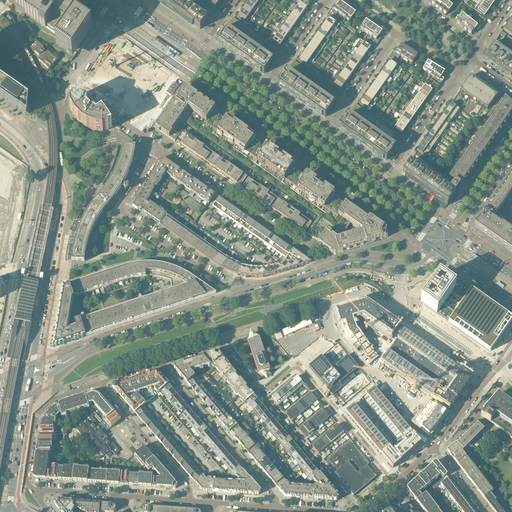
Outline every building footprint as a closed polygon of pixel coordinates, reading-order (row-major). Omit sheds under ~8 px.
[(18,0),(14,7),(18,9),(40,27),(38,30),(35,34),(55,48),(72,60),(73,59),(80,48),(92,32),(87,29),(92,23),(58,0),(45,0),(44,1),(43,0),(18,0)] [(212,13),(192,0),(154,0),(192,27),(193,25),(200,30),(212,13)] [(218,5),(211,0),(208,0),(206,3),(208,4),(215,9),(217,7),(216,7),(218,5)] [(252,0),(249,0),(247,2),(258,10),(261,6),(252,0)] [(303,0),(296,0),(296,1),(307,8),(310,4),(303,0)] [(445,1),(443,0),(439,0),(435,6),(435,7),(434,7),(435,7),(437,8),(438,8),(438,9),(445,1)] [(493,5),(485,0),(481,0),(480,2),(490,9),(493,5)] [(307,8),(296,1),(293,5),(304,12),(307,8)] [(442,12),(448,4),(445,1),(438,9),(439,9),(439,10),(440,10),(440,11),(441,11),(441,12),(442,12)] [(247,2),(245,6),(256,14),(258,10),(247,2)] [(337,13),(343,5),(339,2),(335,7),(333,6),(331,9),(337,13)] [(490,9),(480,2),(477,6),(487,13),(490,9)] [(446,15),(452,7),(448,4),(442,12),(443,12),(446,15),(445,15),(446,15),(447,15),(446,15)] [(304,12),(293,5),(290,9),(301,16),(304,12)] [(341,16),(347,8),(346,7),(345,7),(345,6),(344,5),(344,6),(343,5),(337,13),(341,16)] [(245,6),(242,10),(253,18),(256,14),(245,6)] [(487,13),(477,6),(474,10),(484,17),(487,13)] [(345,19),(351,11),(351,10),(350,10),(349,9),(348,9),(348,8),(347,8),(341,16),(345,19)] [(301,16),(290,9),(288,13),(298,20),(301,16)] [(242,10),(239,14),(250,22),(253,18),(242,10)] [(349,22),(354,15),(355,14),(355,13),(354,13),(351,11),(345,19),(349,22)] [(298,20),(288,13),(285,17),(296,24),(298,20)] [(239,14),(236,18),(247,26),(250,22),(239,14)] [(460,26),(466,18),(462,15),(456,22),(455,22),(456,23),(459,25),(460,26)] [(296,24),(285,17),(282,21),(293,28),(296,24)] [(231,23),(226,29),(234,34),(233,35),(264,57),(264,56),(272,61),(276,55),(277,55),(278,55),(280,51),(278,49),(235,20),(233,18),(230,21),(230,22),(230,23),(231,23)] [(328,18),(326,22),(336,29),(339,25),(328,18)] [(463,29),(470,21),(466,18),(460,26),(459,26),(459,27),(460,27),(461,27),(462,28),(463,28),(463,29)] [(293,28),(282,21),(279,25),(290,32),(293,28)] [(364,32),(370,24),(369,24),(366,22),(365,21),(365,22),(360,29),(359,31),(363,34),(364,32)] [(473,24),(470,21),(463,29),(464,29),(465,30),(465,31),(466,32),(467,31),(467,32),(473,24)] [(326,22),(323,26),(334,33),(336,29),(326,22)] [(290,32),(279,25),(278,24),(275,27),(276,28),(287,36),(290,32)] [(368,35),(374,27),(373,26),(372,26),(372,25),(371,25),(371,24),(370,24),(364,32),(368,35)] [(477,27),(473,24),(467,32),(470,34),(471,35),(471,34),(475,30),(477,32),(479,29),(477,27)] [(511,36),(511,29),(506,25),(505,26),(506,27),(503,30),(511,37),(511,36)] [(323,26),(320,30),(331,37),(334,33),(323,26)] [(372,38),(378,29),(377,29),(378,29),(378,28),(377,28),(376,28),(375,28),(374,27),(368,35),(372,38)] [(219,38),(217,41),(219,43),(218,45),(260,74),(261,73),(264,74),(266,71),(273,62),(272,61),(264,56),(264,57),(233,35),(234,34),(226,29),(225,28),(219,38)] [(287,36),(276,28),(273,32),(284,40),(287,36)] [(381,39),(378,37),(381,33),(382,33),(382,32),(381,32),(378,30),(378,29),(372,38),(378,42),(381,39)] [(320,30),(317,34),(328,41),(331,37),(320,30)] [(284,40),(273,32),(271,36),(282,44),(284,40)] [(317,34),(314,38),(325,45),(328,41),(317,34)] [(282,44),(271,36),(268,40),(279,48),(282,44)] [(314,38),(312,41),(322,49),(325,45),(314,38)] [(371,48),(360,40),(357,44),(368,52),(371,48)] [(312,41),(309,45),(320,53),(322,49),(312,41)] [(119,43),(91,83),(139,117),(167,76),(119,43)] [(511,56),(494,43),(487,53),(485,52),(482,57),(510,77),(511,74),(511,56)] [(368,52),(357,44),(354,48),(365,56),(368,52)] [(309,45),(306,49),(317,57),(320,53),(309,45)] [(400,56),(405,48),(402,46),(401,45),(400,45),(401,45),(397,50),(395,48),(392,52),(399,56),(400,56)] [(57,61),(41,47),(35,54),(41,59),(39,62),(48,70),(57,61)] [(404,59),(409,50),(408,50),(407,49),(406,48),(406,47),(406,48),(405,48),(400,56),(404,59)] [(365,56),(354,48),(352,52),(362,60),(365,56)] [(317,57),(306,49),(303,53),(314,61),(317,57)] [(408,61),(413,53),(413,52),(412,52),(411,52),(411,51),(409,51),(410,51),(409,50),(404,59),(408,61)] [(362,60),(352,52),(349,56),(360,64),(362,60)] [(303,53),(300,57),(311,65),(314,61),(303,53)] [(412,64),(417,56),(418,56),(417,55),(413,53),(414,53),(413,53),(408,61),(412,64)] [(360,64),(349,56),(346,60),(357,68),(360,64)] [(300,57),(298,61),(308,69),(311,65),(300,57)] [(357,68),(346,60),(343,64),(354,72),(357,68)] [(292,66),(288,72),(295,77),(294,79),(325,100),(326,99),(333,104),(338,98),(338,99),(338,98),(339,98),(341,95),(339,93),(303,67),(294,61),(291,65),(291,66),(292,66)] [(390,61),(387,65),(398,73),(400,69),(390,61)] [(427,73),(432,65),(431,65),(428,63),(427,62),(427,63),(422,71),(427,73)] [(354,72),(343,64),(340,68),(351,75),(354,72)] [(431,76),(436,67),(435,67),(434,66),(433,65),(433,64),(432,65),(433,65),(432,65),(427,73),(431,76)] [(387,65),(384,69),(395,77),(398,73),(387,65)] [(435,78),(440,70),(439,70),(440,69),(439,69),(437,68),(436,68),(436,67),(431,76),(435,78)] [(351,75),(340,68),(338,72),(348,79),(351,75)] [(384,69),(381,73),(392,80),(395,77),(384,69)] [(441,78),(444,73),(444,72),(443,72),(440,70),(435,78),(439,81),(442,82),(444,80),(441,78)] [(280,81),(278,85),(280,86),(279,88),(321,118),(322,116),(325,118),(327,114),(334,105),(333,104),(326,99),(325,100),(294,79),(295,77),(288,72),(287,71),(280,81)] [(348,79),(338,72),(335,76),(346,83),(348,79)] [(381,73),(378,77),(389,84),(392,80),(381,73)] [(346,83),(335,76),(332,80),(343,87),(346,83)] [(378,77),(376,81),(386,88),(389,84),(378,77)] [(470,77),(460,91),(487,110),(497,96),(470,77)] [(0,97),(21,113),(25,115),(26,98),(0,79),(0,97)] [(343,87),(332,80),(329,84),(340,91),(343,87)] [(19,91),(23,86),(15,81),(11,86),(19,91)] [(376,81),(373,85),(384,92),(386,88),(376,81)] [(432,91),(421,83),(418,87),(429,95),(432,91)] [(373,85),(370,89),(381,96),(384,92),(373,85)] [(429,95),(418,87),(416,91),(426,99),(429,95)] [(305,177),(293,169),(294,166),(267,147),(265,149),(253,140),(254,138),(227,119),(226,121),(224,120),(213,112),(215,110),(183,88),(155,128),(175,142),(187,124),(318,217),(307,234),(310,236),(316,240),(319,242),(318,243),(335,255),(387,238),(388,233),(346,203),(345,205),(334,198),(332,197),(334,194),(307,175),(305,177)] [(370,89),(367,93),(378,100),(381,96),(370,89)] [(426,99),(416,91),(413,95),(424,103),(426,99)] [(367,93),(364,97),(375,104),(378,100),(367,93)] [(424,103),(413,95),(410,99),(421,107),(424,103)] [(364,97),(362,101),(372,108),(375,104),(364,97)] [(443,177),(414,156),(402,173),(406,175),(405,177),(447,207),(449,203),(448,203),(511,112),(511,106),(499,97),(443,177)] [(93,113),(92,113),(91,112),(91,114),(86,111),(88,104),(70,99),(71,109),(70,110),(75,119),(81,125),(83,126),(92,131),(103,133),(103,130),(112,128),(103,115),(104,114),(102,113),(101,113),(100,114),(100,115),(99,115),(99,116),(99,117),(97,118),(95,117),(96,116),(95,115),(94,114),(93,113)] [(421,107),(410,99),(407,103),(418,111),(421,107)] [(362,101),(359,105),(370,112),(372,108),(362,101)] [(418,111),(407,103),(404,107),(415,115),(418,111)] [(353,109),(349,115),(356,121),(355,122),(386,144),(387,142),(394,148),(399,142),(400,142),(400,141),(403,138),(400,136),(360,108),(355,104),(353,108),(353,109)] [(459,110),(451,104),(449,106),(447,108),(448,108),(456,115),(459,110)] [(415,115),(404,107),(402,111),(412,119),(415,115)] [(456,115),(448,108),(446,110),(444,112),(445,112),(454,118),(456,115)] [(412,119),(402,111),(399,115),(410,123),(412,119)] [(454,118),(445,112),(444,114),(443,114),(442,116),(451,122),(454,118)] [(341,124),(339,128),(342,130),(340,131),(382,161),(383,159),(386,161),(388,157),(389,158),(395,148),(394,148),(387,142),(386,144),(355,122),(356,121),(349,115),(348,115),(341,124)] [(410,123),(399,115),(396,119),(407,127),(410,123)] [(451,122),(442,116),(441,118),(440,118),(439,120),(440,120),(448,126),(451,122)] [(407,127),(396,119),(393,123),(404,131),(407,127)] [(448,126),(440,120),(438,122),(436,124),(437,124),(445,130),(448,126)] [(404,131),(393,123),(390,127),(401,135),(404,131)] [(445,130),(437,124),(435,126),(433,128),(434,128),(443,134),(445,130)] [(443,134),(434,128),(433,130),(432,130),(431,132),(440,138),(443,134)] [(440,138),(431,132),(430,134),(429,133),(428,136),(437,142),(440,138)] [(181,145),(188,136),(183,133),(177,142),(181,145)] [(185,148),(192,138),(188,136),(181,145),(185,148)] [(437,142),(428,136),(427,138),(426,138),(425,139),(426,140),(434,146),(437,142)] [(189,150),(195,141),(192,138),(185,148),(189,150)] [(434,146),(426,140),(424,142),(424,141),(422,143),(423,144),(431,150),(434,146)] [(193,153),(199,144),(195,141),(189,150),(193,153)] [(197,156),(203,147),(199,144),(193,153),(197,156)] [(431,150),(423,144),(421,146),(421,145),(419,147),(420,148),(429,154),(431,150)] [(106,188),(99,197),(97,199),(92,205),(89,210),(86,214),(85,216),(84,218),(83,219),(82,222),(81,225),(80,227),(79,229),(78,231),(77,234),(76,236),(75,240),(75,242),(74,245),(74,247),(72,253),(72,257),(72,260),(71,262),(84,263),(84,259),(85,252),(86,247),(87,244),(89,237),(90,234),(93,228),(94,227),(96,223),(97,221),(100,217),(104,211),(107,207),(109,205),(113,199),(116,195),(119,190),(121,187),(125,190),(125,191),(129,186),(125,186),(123,185),(124,181),(126,177),(129,170),(131,166),(133,159),(134,154),(135,147),(123,145),(122,151),(121,153),(121,155),(121,156),(117,166),(116,169),(114,174),(111,179),(109,183),(106,188)] [(201,159),(207,149),(203,147),(197,156),(201,159)] [(429,154),(420,148),(419,150),(418,149),(417,151),(417,152),(426,158),(429,154)] [(205,161),(211,152),(207,149),(201,159),(205,161)] [(209,164),(215,155),(211,152),(205,161),(209,164)] [(213,167),(219,158),(215,155),(209,164),(213,167)] [(163,158),(159,164),(157,166),(158,167),(157,169),(156,168),(152,173),(161,180),(166,173),(167,173),(173,165),(163,158)] [(217,170),(223,161),(219,158),(213,167),(217,170)] [(220,173),(227,163),(223,161),(217,170),(220,173)] [(224,175),(231,166),(227,163),(220,173),(224,175)] [(180,170),(173,165),(167,173),(167,174),(171,178),(172,177),(177,180),(176,181),(181,184),(187,175),(182,172),(182,173),(180,171),(180,170)] [(228,178),(235,169),(231,166),(224,175),(228,178)] [(232,181),(239,172),(235,169),(228,178),(232,181)] [(236,184),(243,174),(239,172),(232,181),(236,184)] [(135,203),(133,206),(132,207),(137,210),(138,209),(141,210),(142,209),(144,210),(143,212),(160,224),(167,215),(149,203),(148,204),(147,204),(152,196),(154,191),(156,187),(161,180),(152,173),(149,178),(148,177),(147,180),(146,183),(145,185),(144,188),(141,192),(140,195),(138,198),(136,202),(135,203)] [(511,173),(482,216),(483,217),(475,224),(474,226),(481,231),(486,234),(487,235),(492,238),(492,239),(497,242),(498,242),(503,246),(505,248),(507,249),(509,250),(511,252),(511,173)] [(247,177),(243,174),(236,184),(240,187),(247,177)] [(205,188),(194,180),(193,181),(191,179),(192,178),(187,175),(181,184),(185,188),(186,187),(190,190),(190,191),(191,192),(189,195),(192,197),(195,194),(199,197),(205,188)] [(246,191),(253,182),(248,178),(242,188),(246,191)] [(250,193),(256,184),(253,182),(246,191),(250,193)] [(254,196),(260,187),(256,184),(250,193),(254,196)] [(258,199),(264,190),(260,187),(254,196),(258,199)] [(208,190),(205,188),(199,197),(200,196),(204,199),(203,200),(208,204),(215,195),(210,191),(209,192),(207,191),(208,190)] [(262,202),(268,193),(264,190),(258,199),(262,202)] [(266,204),(272,195),(268,193),(262,202),(266,204)] [(270,207),(276,198),(272,195),(266,204),(270,207)] [(219,197),(219,198),(212,207),(216,209),(223,200),(219,197)] [(273,210),(280,201),(276,198),(270,207),(273,210)] [(226,203),(223,200),(216,209),(220,212),(226,203)] [(277,213),(284,204),(280,201),(273,210),(277,213)] [(226,203),(220,212),(224,215),(230,205),(226,203)] [(281,216),(288,206),(284,204),(277,213),(281,216)] [(230,205),(224,215),(227,217),(234,208),(230,205)] [(285,218),(292,209),(288,206),(281,216),(285,218)] [(237,211),(234,208),(227,217),(231,220),(237,211)] [(289,221),(296,212),(292,209),(285,218),(289,221)] [(237,211),(231,220),(235,222),(241,213),(237,211)] [(293,224),(300,215),(296,212),(289,221),(293,224)] [(245,216),(241,213),(235,222),(238,225),(245,216)] [(297,227),(304,218),(300,215),(293,224),(297,227)] [(172,220),(167,216),(160,226),(165,230),(172,220)] [(245,216),(238,225),(242,228),(248,219),(248,218),(245,216)] [(248,218),(248,219),(242,228),(246,230),(252,221),(248,218)] [(301,229),(307,220),(304,218),(297,227),(301,229)] [(177,223),(172,220),(165,230),(170,233),(177,223)] [(312,223),(307,220),(301,229),(305,232),(312,223)] [(256,224),(252,221),(246,230),(249,233),(256,224)] [(182,227),(177,223),(170,233),(175,237),(182,227)] [(259,226),(256,224),(249,233),(253,235),(259,226)] [(263,229),(259,226),(253,235),(257,238),(263,229)] [(187,230),(182,227),(175,237),(180,240),(187,230)] [(263,229),(257,238),(260,241),(267,232),(263,229)] [(192,234),(187,230),(180,240),(185,243),(192,234)] [(271,234),(267,232),(260,241),(264,243),(271,234)] [(196,237),(192,234),(185,243),(190,247),(196,237)] [(274,237),(271,234),(264,243),(268,246),(274,237)] [(201,241),(196,237),(190,247),(194,250),(201,241)] [(274,237),(268,246),(271,248),(278,239),(274,237)] [(278,239),(271,248),(275,251),(282,242),(278,239)] [(206,244),(201,241),(194,250),(199,254),(206,244)] [(285,245),(282,242),(275,251),(279,254),(285,245)] [(211,248),(206,244),(199,254),(204,257),(211,248)] [(289,247),(285,245),(279,254),(282,256),(289,247)] [(292,250),(289,247),(282,256),(286,259),(292,250)] [(216,251),(211,248),(204,257),(209,261),(216,251)] [(292,250),(286,259),(290,261),(296,252),(294,251),(293,249),(293,250),(292,250)] [(221,255),(216,251),(209,261),(214,264),(221,255)] [(296,252),(290,261),(293,264),(300,255),(298,254),(297,252),(296,252)] [(226,258),(221,255),(214,264),(216,265),(217,266),(219,267),(226,258)] [(300,255),(293,264),(297,267),(296,268),(301,266),(303,266),(303,265),(305,265),(307,265),(306,264),(311,263),(308,261),(307,259),(306,260),(302,257),(301,255),(300,255)] [(231,261),(226,257),(226,258),(219,267),(221,268),(222,269),(224,270),(231,261)] [(282,265),(280,267),(275,274),(276,274),(277,274),(279,274),(278,273),(282,272),(290,261),(286,259),(283,263),(282,265)] [(230,273),(236,264),(231,260),(231,261),(224,270),(225,271),(227,272),(230,273)] [(293,264),(290,261),(282,272),(284,272),(286,271),(289,270),(293,264)] [(74,298),(127,280),(132,279),(136,278),(141,278),(146,277),(146,274),(145,265),(145,263),(142,264),(139,264),(138,264),(135,264),(131,265),(126,266),(122,268),(70,285),(74,298)] [(82,319),(80,320),(86,336),(86,337),(132,321),(216,294),(197,281),(194,279),(191,277),(188,275),(185,273),(182,271),(180,271),(178,270),(175,268),(173,268),(171,267),(169,266),(167,266),(165,265),(163,265),(160,264),(158,264),(155,264),(153,264),(150,263),(145,263),(145,265),(146,274),(148,274),(147,279),(144,299),(127,304),(127,306),(88,319),(87,318),(84,318),(83,316),(81,317),(82,319)] [(234,274),(240,265),(237,263),(236,264),(230,273),(234,274)] [(242,267),(240,265),(234,274),(237,275),(239,275),(241,276),(247,267),(242,266),(242,267)] [(274,268),(273,268),(268,276),(270,276),(272,275),(275,274),(280,267),(278,266),(278,265),(278,266),(274,268)] [(268,276),(273,268),(274,268),(272,266),(268,269),(266,271),(262,277),(264,277),(266,276),(268,276)] [(252,268),(247,267),(241,276),(244,276),(246,277),(250,271),(251,269),(252,268)] [(267,267),(263,269),(257,277),(259,277),(262,277),(266,271),(268,269),(267,267)] [(251,269),(250,271),(246,277),(248,277),(251,277),(256,271),(257,270),(257,269),(257,268),(252,268),(251,269)] [(257,269),(257,270),(256,271),(251,277),(254,277),(257,277),(263,269),(262,269),(262,268),(257,269)] [(439,277),(420,303),(448,323),(469,293),(445,275),(442,279),(439,277)] [(15,321),(6,360),(10,361),(20,362),(24,363),(31,327),(31,324),(32,322),(41,281),(40,281),(26,278),(17,319),(16,319),(15,321)] [(80,320),(74,298),(70,285),(63,287),(53,348),(86,337),(86,336),(80,320)] [(469,293),(448,323),(489,351),(511,317),(471,290),(469,293)] [(365,303),(336,312),(345,338),(367,364),(376,357),(379,351),(385,355),(382,360),(450,408),(456,399),(471,378),(365,303)] [(270,369),(259,337),(254,339),(254,337),(252,338),(252,339),(247,341),(258,373),(263,371),(263,373),(265,372),(264,370),(270,369)] [(215,352),(202,356),(209,364),(210,365),(212,363),(216,367),(225,360),(219,353),(218,353),(218,352),(217,352),(216,352),(215,352)] [(321,357),(308,367),(321,382),(322,384),(323,385),(326,389),(327,389),(329,388),(334,394),(332,395),(332,396),(333,395),(355,377),(352,373),(358,368),(348,355),(331,369),(321,357)] [(182,375),(181,376),(186,383),(194,376),(189,371),(209,364),(202,356),(174,366),(173,367),(179,375),(181,373),(182,375)] [(225,360),(216,367),(216,368),(215,369),(223,378),(233,370),(229,365),(228,366),(226,364),(224,362),(226,361),(225,360)] [(236,374),(233,370),(223,378),(234,390),(243,382),(240,378),(239,379),(235,375),(236,374)] [(160,391),(168,384),(157,371),(113,386),(112,387),(135,414),(143,407),(156,395),(158,393),(160,391)] [(191,388),(198,381),(195,377),(187,383),(191,388)] [(297,377),(293,380),(299,388),(304,385),(297,377)] [(299,388),(293,380),(289,384),(295,392),(299,388)] [(194,391),(202,385),(198,381),(191,388),(194,391)] [(243,382),(234,390),(240,398),(239,399),(243,403),(246,401),(254,395),(250,391),(249,392),(246,387),(247,387),(243,382)] [(168,384),(160,391),(164,395),(172,388),(168,384)] [(295,392),(289,384),(284,387),(291,395),(295,392)] [(197,396),(205,389),(202,385),(194,391),(197,396)] [(291,395),(284,387),(280,391),(287,399),(291,395)] [(354,405),(345,412),(347,413),(347,414),(349,416),(350,417),(351,419),(352,419),(354,422),(355,423),(356,425),(357,425),(359,428),(360,429),(361,431),(362,431),(364,434),(365,435),(366,436),(367,437),(369,440),(370,441),(371,443),(372,443),(374,446),(375,447),(376,449),(377,449),(379,452),(380,453),(381,455),(385,459),(387,462),(393,468),(413,451),(421,443),(410,430),(374,387),(370,391),(366,394),(366,395),(401,437),(404,440),(406,443),(395,453),(393,452),(389,447),(354,405)] [(164,395),(167,399),(175,393),(172,388),(164,395)] [(201,400),(210,392),(206,388),(205,389),(197,396),(201,400)] [(287,399),(280,391),(276,394),(282,402),(287,399)] [(204,404),(212,397),(213,396),(210,392),(201,400),(204,404)] [(111,408),(100,397),(99,396),(99,395),(98,395),(97,394),(96,394),(95,393),(94,393),(93,393),(92,393),(91,394),(90,394),(90,393),(85,395),(88,405),(93,404),(105,417),(101,420),(102,421),(103,420),(103,421),(104,421),(106,419),(113,413),(110,409),(111,408)] [(167,399),(171,403),(179,397),(175,393),(167,399)] [(310,393),(306,396),(313,404),(317,401),(310,393)] [(282,402),(276,394),(272,398),(278,406),(282,402)] [(85,395),(71,399),(75,412),(89,408),(88,405),(85,395)] [(250,406),(258,400),(254,395),(246,402),(250,406)] [(482,412),(483,412),(480,416),(508,435),(511,440),(511,405),(497,395),(482,412)] [(313,404),(306,396),(302,400),(308,408),(313,404)] [(171,403),(175,407),(182,401),(179,397),(171,403)] [(208,408),(216,401),(212,397),(204,404),(208,408)] [(75,412),(71,399),(62,402),(57,405),(60,414),(62,419),(63,423),(68,422),(66,415),(75,412)] [(413,417),(411,420),(413,422),(428,436),(437,426),(446,413),(429,401),(426,399),(424,402),(425,403),(427,400),(429,402),(426,406),(423,404),(421,407),(422,407),(424,405),(426,406),(423,410),(420,408),(418,411),(419,411),(420,409),(423,411),(420,414),(417,412),(417,413),(420,415),(417,418),(415,416),(417,414),(416,414),(414,416),(417,418),(414,422),(412,420),(414,417),(413,417)] [(212,412),(220,404),(217,400),(216,401),(208,408),(212,412)] [(253,410),(261,404),(258,400),(250,406),(253,410)] [(308,408),(302,400),(298,403),(304,411),(308,408)] [(175,407),(178,411),(186,405),(182,401),(175,407)] [(304,411),(298,403),(293,407),(300,415),(304,411)] [(215,416),(224,409),(220,404),(212,412),(215,416)] [(256,415),(264,408),(261,404),(253,410),(252,411),(256,415)] [(50,410),(43,419),(55,419),(57,416),(58,417),(59,416),(60,414),(57,405),(50,410)] [(178,411),(182,415),(189,409),(186,405),(178,411)] [(138,417),(146,411),(143,407),(135,414),(138,417)] [(300,415),(293,407),(289,410),(296,418),(300,415)] [(260,419),(268,412),(264,408),(256,415),(255,416),(259,420),(260,419)] [(100,423),(101,421),(91,409),(90,410),(91,412),(94,416),(96,418),(100,423)] [(182,415),(185,419),(193,413),(189,409),(182,415)] [(219,420),(227,413),(224,409),(215,416),(219,420)] [(324,409),(319,412),(326,420),(330,417),(324,409)] [(296,418),(289,410),(285,414),(291,422),(296,418)] [(142,421),(149,415),(146,411),(138,417),(139,418),(142,421)] [(105,436),(100,430),(96,433),(96,432),(97,432),(96,430),(95,431),(93,430),(95,428),(92,424),(95,422),(94,420),(92,418),(94,416),(91,412),(90,412),(81,415),(81,416),(85,421),(83,422),(82,420),(79,423),(79,424),(78,424),(81,427),(77,430),(77,431),(81,436),(82,436),(84,435),(88,440),(86,441),(87,442),(86,442),(91,447),(92,447),(91,448),(95,453),(96,452),(96,453),(98,452),(102,456),(103,457),(105,455),(107,458),(108,457),(108,458),(111,455),(110,453),(112,452),(115,455),(119,451),(111,442),(109,444),(106,440),(104,442),(103,441),(104,440),(103,439),(102,439),(101,439),(105,436)] [(113,413),(106,419),(104,421),(107,424),(117,416),(114,412),(113,413)] [(228,420),(230,418),(231,417),(228,412),(227,413),(219,420),(222,424),(227,419),(228,420)] [(264,423),(271,416),(268,412),(260,419),(264,423)] [(326,420),(319,412),(315,416),(322,424),(326,420)] [(185,419),(189,424),(196,417),(193,413),(185,419)] [(145,425),(153,418),(149,415),(142,421),(145,425)] [(117,416),(107,424),(110,428),(120,420),(117,416)] [(267,427),(275,420),(271,416),(264,423),(267,427)] [(322,424),(315,416),(311,419),(317,427),(322,424)] [(189,424),(192,428),(200,421),(196,417),(189,424)] [(148,429),(156,422),(153,418),(145,425),(148,429)] [(226,428),(233,422),(230,418),(228,420),(227,419),(222,424),(226,428)] [(41,424),(39,429),(59,429),(59,424),(57,424),(57,419),(55,419),(43,419),(41,424)] [(311,419),(307,423),(313,431),(317,427),(311,419)] [(269,432),(278,425),(275,420),(267,427),(266,428),(269,432)] [(192,428),(196,432),(203,425),(200,421),(192,428)] [(152,433),(159,426),(156,422),(148,429),(152,433)] [(229,432),(237,426),(233,422),(226,428),(229,432)] [(462,452),(476,437),(483,430),(476,422),(455,443),(446,450),(450,455),(451,454),(455,458),(453,459),(457,464),(466,457),(462,452)] [(307,423),(303,426),(309,434),(313,431),(307,423)] [(196,432),(199,436),(207,429),(203,425),(196,432)] [(273,436),(282,429),(278,425),(269,432),(273,436)] [(337,425),(333,428),(339,436),(344,433),(337,425)] [(155,437),(163,430),(159,426),(152,433),(155,437)] [(233,436),(240,430),(237,426),(229,432),(233,436)] [(303,426),(298,430),(305,438),(309,434),(303,426)] [(333,428),(329,432),(335,440),(339,436),(333,428)] [(199,436),(203,440),(211,433),(207,429),(199,436)] [(277,440),(285,433),(282,429),(273,436),(276,441),(277,440)] [(158,441),(166,434),(163,430),(155,437),(158,441)] [(237,441),(244,434),(240,430),(233,436),(237,441)] [(335,440),(329,432),(324,435),(331,443),(335,440)] [(203,440),(206,444),(214,437),(211,433),(203,440)] [(280,444),(289,437),(285,433),(277,440),(280,444)] [(162,444),(169,438),(166,434),(158,441),(162,444)] [(240,445),(247,438),(244,434),(237,441),(240,445)] [(331,443),(324,435),(320,439),(327,447),(331,443)] [(206,444),(210,448),(218,441),(214,437),(206,444)] [(283,449),(292,441),(289,437),(280,444),(280,445),(283,449)] [(173,442),(169,438),(162,444),(165,448),(173,442)] [(243,449),(251,442),(247,438),(240,445),(243,449)] [(320,439),(316,442),(322,450),(327,447),(320,439)] [(210,448),(214,452),(221,445),(218,441),(210,448)] [(287,453),(296,445),(292,441),(283,449),(286,453),(287,453)] [(376,477),(366,466),(369,464),(350,441),(325,462),(328,465),(331,463),(338,471),(334,473),(353,496),(376,477)] [(168,452),(176,446),(173,442),(165,448),(168,452)] [(247,453),(255,447),(251,442),(243,449),(247,453)] [(316,442),(312,446),(318,454),(322,450),(316,442)] [(214,452),(217,456),(225,449),(221,445),(214,452)] [(291,456),(299,450),(296,445),(287,453),(290,457),(291,456)] [(172,456),(179,449),(176,446),(168,452),(172,456)] [(137,459),(147,451),(144,447),(134,455),(137,459)] [(250,457),(258,450),(255,447),(247,453),(250,457)] [(175,460),(183,453),(179,449),(172,456),(175,460)] [(217,456),(221,460),(228,454),(225,449),(217,456)] [(254,461),(262,454),(258,450),(250,457),(254,461)] [(295,460),(302,454),(299,450),(291,456),(295,460)] [(147,451),(137,459),(144,466),(145,465),(153,458),(147,451)] [(48,454),(36,453),(34,466),(47,467),(48,461),(49,461),(50,455),(48,454)] [(179,464),(186,457),(183,453),(175,460),(179,464)] [(221,460),(224,464),(232,458),(228,454),(221,460)] [(257,465),(265,458),(262,454),(254,461),(257,465)] [(298,464),(306,458),(302,454),(295,460),(298,464)] [(182,468),(189,461),(186,457),(179,464),(182,468)] [(466,457),(457,464),(459,467),(459,466),(464,472),(473,465),(466,457)] [(145,465),(148,468),(147,470),(149,472),(151,470),(153,469),(154,471),(160,466),(153,458),(145,465)] [(224,464),(228,468),(235,462),(232,458),(224,464)] [(261,469),(269,463),(265,458),(257,465),(261,469)] [(302,468),(309,462),(306,458),(298,464),(297,465),(300,470),(302,468)] [(185,471),(193,465),(189,461),(182,468),(185,471)] [(228,468),(231,472),(239,466),(235,462),(228,468)] [(305,473),(313,466),(309,462),(302,468),(305,473)] [(447,475),(436,462),(434,462),(424,471),(433,481),(436,478),(437,478),(441,475),(443,478),(447,475)] [(265,473),(272,467),(269,463),(261,469),(265,473)] [(188,475),(196,469),(193,465),(185,471),(188,475)] [(483,479),(479,474),(473,465),(464,472),(467,476),(467,477),(468,479),(469,479),(474,486),(483,479)] [(47,467),(34,466),(32,476),(35,479),(46,479),(47,472),(47,467)] [(177,485),(160,466),(154,471),(159,477),(159,479),(157,479),(156,487),(176,489),(177,485)] [(231,472),(235,476),(236,476),(242,470),(239,466),(231,472)] [(308,476),(316,470),(313,466),(305,473),(308,476)] [(73,468),(63,467),(62,480),(67,481),(72,481),(73,468)] [(268,477),(276,471),(272,467),(265,473),(268,477)] [(192,479),(199,473),(196,469),(188,475),(192,479)] [(208,479),(207,481),(204,478),(203,477),(195,483),(196,484),(202,491),(259,495),(261,491),(242,470),(236,476),(239,480),(237,481),(237,483),(211,481),(211,479),(208,479)] [(313,480),(320,474),(316,470),(308,476),(312,481),(313,480)] [(272,481),(279,475),(276,471),(268,477),(272,481)] [(433,481),(424,471),(417,478),(426,487),(433,481)] [(151,487),(152,476),(152,474),(138,473),(138,475),(138,486),(151,487)] [(201,474),(199,473),(192,479),(195,483),(203,477),(203,476),(201,474)] [(138,475),(129,474),(128,485),(138,486),(138,475)] [(286,483),(279,489),(279,490),(285,497),(337,501),(338,498),(320,474),(313,480),(317,486),(315,487),(314,487),(314,489),(291,487),(291,485),(288,485),(287,484),(286,483)] [(275,485),(283,479),(279,475),(272,481),(275,485)] [(422,491),(426,487),(417,478),(407,487),(407,489),(416,501),(421,497),(419,493),(422,490),(422,491)] [(440,480),(432,487),(434,489),(445,481),(442,478),(440,480)] [(475,511),(449,478),(440,485),(461,511),(475,511)] [(284,485),(286,483),(283,479),(275,485),(279,489),(284,485)] [(493,491),(488,484),(483,479),(474,486),(477,489),(476,489),(478,492),(478,491),(484,498),(491,493),(493,491)] [(491,493),(484,498),(483,498),(489,506),(497,500),(491,493)] [(438,511),(437,510),(438,510),(425,494),(421,497),(416,501),(424,511),(438,511)] [(56,500),(54,503),(60,510),(65,506),(65,501),(56,500)] [(494,511),(502,506),(497,500),(489,506),(493,511),(494,511)] [(72,511),(74,508),(73,508),(74,501),(70,501),(70,507),(65,506),(60,510),(61,511),(72,511)] [(87,511),(88,502),(80,502),(79,510),(83,511),(87,511)] [(107,511),(108,504),(101,503),(100,511),(107,511)]
